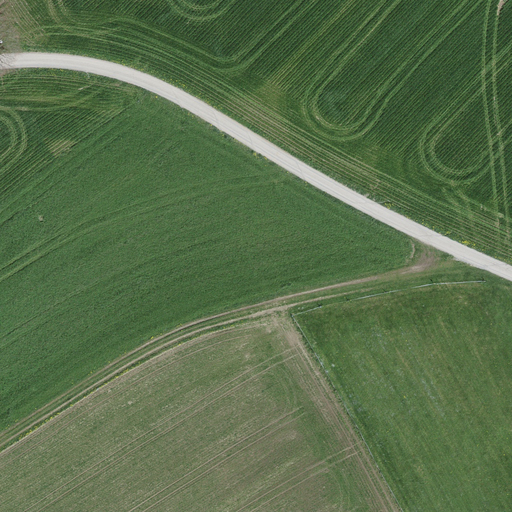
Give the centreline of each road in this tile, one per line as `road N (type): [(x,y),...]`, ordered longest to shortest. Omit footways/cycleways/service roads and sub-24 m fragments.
road 1 (track): [(0,63),(70,62),(145,85),(511,279)]
road 2 (track): [(0,444),(114,368),(261,304),(472,262)]
